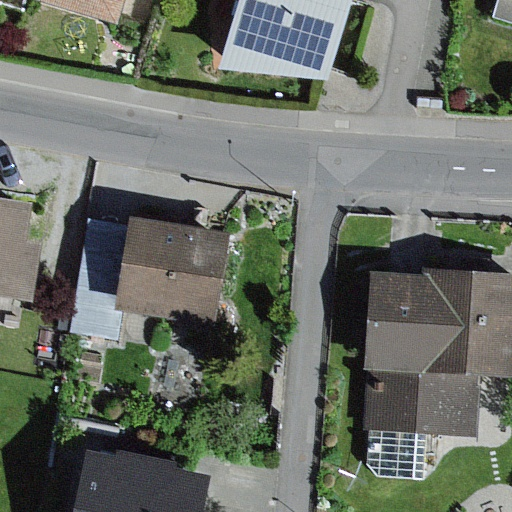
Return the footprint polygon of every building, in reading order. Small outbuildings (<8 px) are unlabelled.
[(71,0),(125,16),(129,0),(71,0)] [(245,0),(229,60),(336,69),(354,0),(245,0)] [(511,0),(499,0),(496,12),(511,17),(511,0)] [(0,285),(38,292),(47,237),(32,235),(39,192),(0,186),(0,285)] [(234,227),(138,211),(136,224),(123,302),(218,318),(234,227)] [(123,302),(136,224),(91,216),(70,332),(116,340),(123,302)] [(427,268),(377,265),(369,427),(431,429),(479,432),(482,371),(511,372),(511,265),(427,261),(427,268)] [(431,429),(369,427),(368,461),(382,473),(430,475),(431,429)] [(199,511),(206,483),(92,456),(78,511),(199,511)]
